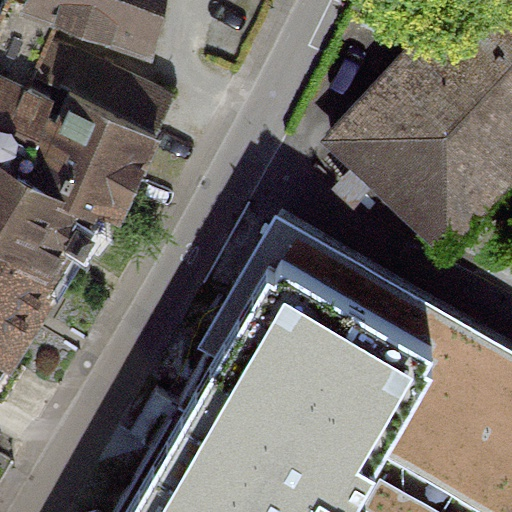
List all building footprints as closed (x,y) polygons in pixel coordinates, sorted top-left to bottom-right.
[(59,80),(157,125),(172,92),(47,36),(60,6),(152,39),(159,0),(4,0),(0,8),(0,62),(27,76),(31,69),(59,80)] [(511,0),(454,0),(332,135),(450,242),(511,172),(511,0)] [(0,231),(51,263),(89,200),(19,160),(44,107),(52,90),(27,76),(0,62),(0,231)] [(44,107),(19,160),(89,200),(92,195),(116,206),(157,125),(59,80),(58,85),(70,88),(58,113),(44,107)] [(510,511),(511,338),(277,212),(108,511),(510,511)] [(62,269),(51,263),(0,231),(0,390),(18,361),(9,355),(62,269)]
